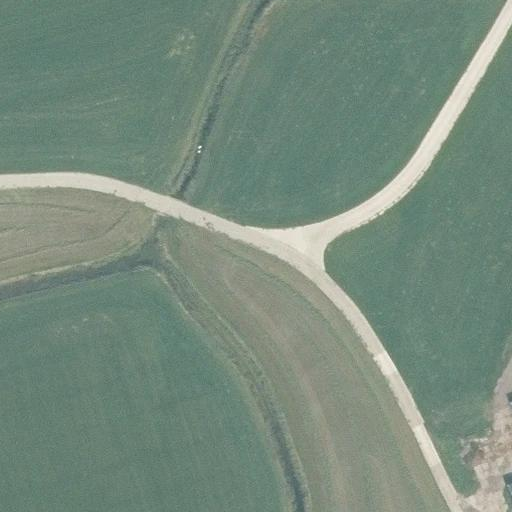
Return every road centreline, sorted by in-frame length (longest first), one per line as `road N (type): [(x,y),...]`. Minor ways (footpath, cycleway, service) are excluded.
road 1 (track): [(0,182),(89,181),(292,258),(360,325),(456,511)]
road 2 (track): [(437,473),(484,453),(511,384)]
